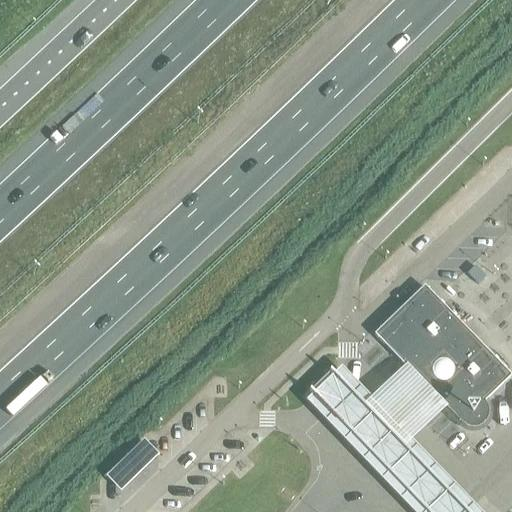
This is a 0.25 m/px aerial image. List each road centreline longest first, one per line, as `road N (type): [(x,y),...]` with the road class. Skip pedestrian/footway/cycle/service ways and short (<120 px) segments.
road 1 (motorway): [(0,407),(432,0)]
road 2 (motorway): [(224,0),(0,213)]
road 3 (motorway): [(126,0),(0,119)]
